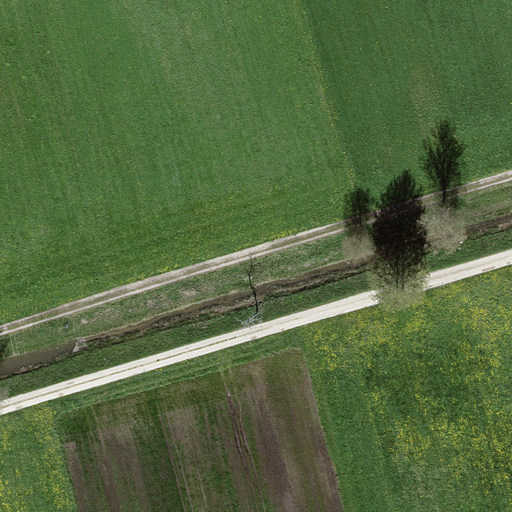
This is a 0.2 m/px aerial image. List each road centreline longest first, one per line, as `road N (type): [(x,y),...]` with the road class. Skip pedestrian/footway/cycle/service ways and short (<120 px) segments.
road 1 (track): [(511,176),(0,330)]
road 2 (track): [(511,255),(0,406)]
